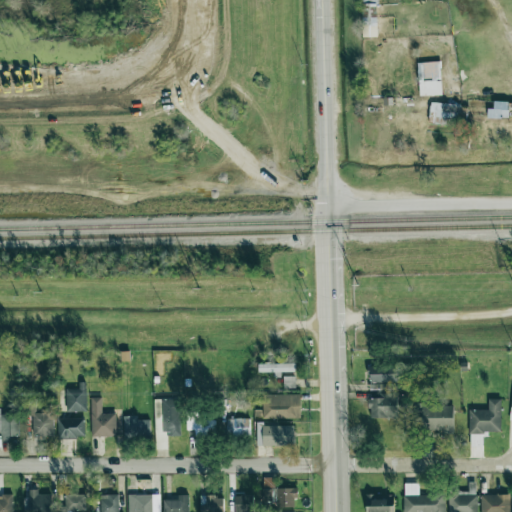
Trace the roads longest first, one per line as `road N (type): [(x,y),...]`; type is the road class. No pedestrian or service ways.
road 1 (residential): [(511,460),(0,465)]
road 2 (track): [(327,205),(309,191),(0,192)]
road 3 (secondary): [(334,465),(327,205)]
road 4 (secondary): [(327,205),(321,0)]
road 5 (residential): [(511,201),(327,205)]
